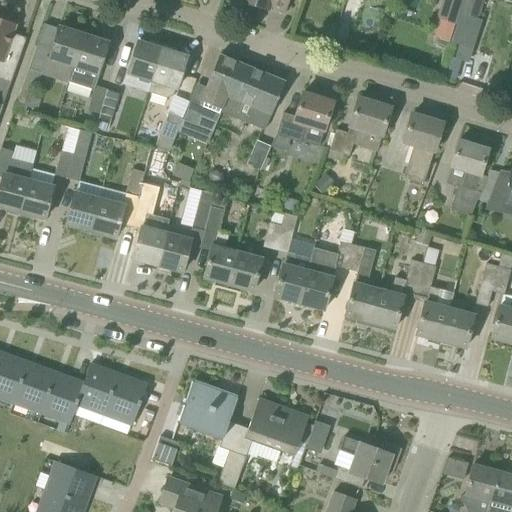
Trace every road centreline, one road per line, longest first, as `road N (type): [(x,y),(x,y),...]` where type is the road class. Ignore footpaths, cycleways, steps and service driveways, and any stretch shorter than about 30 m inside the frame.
road 1 (residential): [(511,122),(92,0)]
road 2 (secondary): [(443,395),(182,331)]
road 3 (unclassified): [(124,511),(182,331)]
road 4 (secondary): [(182,331),(0,283)]
road 5 (residential): [(404,511),(443,395)]
